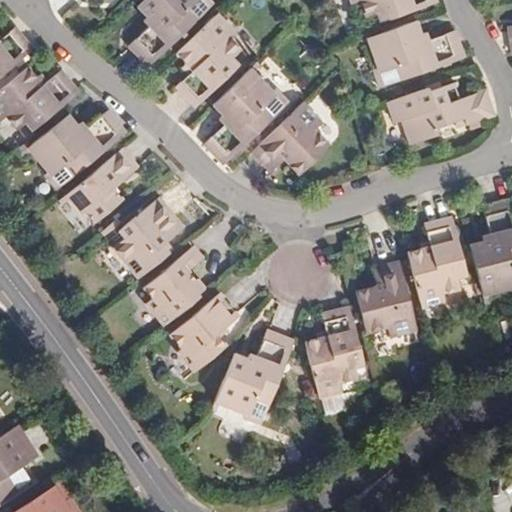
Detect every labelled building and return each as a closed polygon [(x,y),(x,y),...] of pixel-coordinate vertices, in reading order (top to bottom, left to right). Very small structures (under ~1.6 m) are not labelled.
[(136,0),(135,2),(144,12),(140,17),(145,24),(126,42),(145,62),(210,0),(136,0)] [(349,0),(350,1),(351,0),(360,0),(364,14),(378,10),(380,19),(434,0),(349,0)] [(214,10),(173,49),(183,60),(190,69),(185,73),(174,85),(192,104),(236,63),(230,56),(238,47),(225,34),(231,29),(214,10)] [(463,55),(453,28),(430,36),(427,29),(421,30),(417,18),(366,35),(377,67),(373,69),(378,84),(463,55)] [(0,67),(31,42),(13,20),(0,30),(0,67)] [(190,69),(183,60),(178,65),(185,73),(190,69)] [(249,64),(211,101),(221,113),(218,116),(222,122),(205,138),(226,159),(289,98),(281,88),(276,93),(249,64)] [(82,90),(65,69),(52,80),(47,83),(41,76),(32,65),(0,90),(0,115),(2,118),(8,114),(21,128),(29,121),(35,128),(82,90)] [(47,83),(52,80),(46,72),(41,76),(47,83)] [(465,128),(492,119),(483,90),(458,98),(453,82),(436,87),(434,82),(425,86),(385,99),(393,125),(400,122),(408,147),(438,137),(434,126),(452,120),(462,117),(465,128)] [(302,97),(251,145),(272,167),(286,154),(299,169),(329,140),(316,125),(322,119),(302,97)] [(126,128),(108,107),(89,123),(84,127),(78,119),(72,109),(30,143),(51,168),(47,171),(57,183),(126,128)] [(84,127),(89,123),(84,115),(78,119),(84,127)] [(455,131),(465,128),(462,117),(452,120),(455,131)] [(139,160),(124,140),(66,186),(71,193),(82,207),(86,203),(95,215),(123,192),(114,180),(139,160)] [(138,271),(169,246),(162,238),(184,220),(160,190),(124,220),(130,228),(115,240),(138,271)] [(483,240),(469,243),(481,294),(511,286),(511,201),(511,199),(484,206),(490,231),(482,233),(483,240)] [(422,248),(408,252),(421,306),(446,301),(444,292),(461,288),(459,277),(467,274),(452,217),(426,224),(430,240),(431,245),(422,248)] [(164,318),(195,293),(192,289),(198,284),(193,278),(197,275),(188,263),(203,251),(194,238),(144,278),(154,290),(147,296),(164,318)] [(376,284),(355,289),(366,331),(388,325),(390,335),(419,327),(401,260),(372,267),(376,284)] [(242,312),(224,288),(173,328),(184,343),(181,346),(196,367),(228,342),(219,330),(242,312)] [(317,336),(303,340),(316,395),(324,393),(342,387),(340,379),(359,374),(356,363),(364,360),(349,303),(321,311),(326,329),(327,333),(317,336)] [(249,354),(235,349),(217,395),(251,409),(249,415),(261,419),(295,338),(269,326),(259,350),(252,347),(249,354)] [(342,387),(324,393),(327,408),(346,402),(342,387)] [(0,497),(14,489),(6,476),(37,455),(16,425),(0,435),(0,497)] [(79,511),(60,481),(53,485),(69,511),(79,511)] [(69,511),(53,485),(9,511),(8,511),(69,511)]
